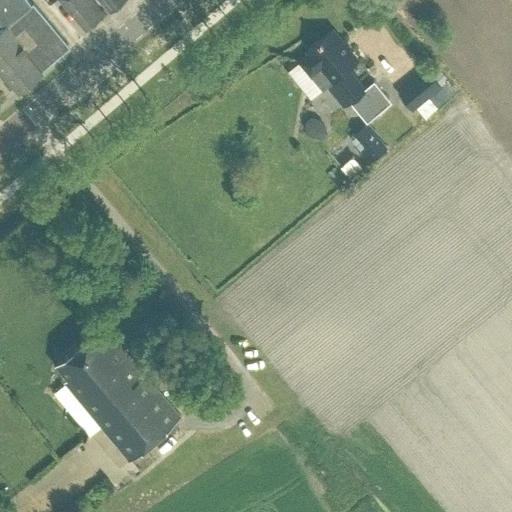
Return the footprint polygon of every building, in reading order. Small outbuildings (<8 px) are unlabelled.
[(38,10),(23,23),(53,58),(75,39),(42,0),(36,0),(32,4),(38,10)] [(61,0),(86,29),(101,16),(97,12),(101,8),(94,0),(61,0)] [(3,29),(0,30),(0,40),(1,42),(31,77),(53,58),(23,23),(9,35),(3,29)] [(326,83),(344,105),(350,100),(364,117),(369,113),(374,114),(384,105),(385,100),(389,97),(374,79),(364,87),(348,67),(358,58),(332,28),(308,48),(310,51),(300,60),(312,74),(322,65),(332,78),(326,83)] [(0,86),(9,97),(31,78),(31,77),(1,42),(0,42),(0,86)] [(400,91),(414,108),(443,85),(429,67),(400,91)] [(365,122),(357,129),(367,141),(360,147),(370,159),(385,147),(365,122)] [(166,427),(176,428),(176,419),(181,415),(133,358),(104,323),(56,363),(68,377),(64,380),(82,401),(130,458),(166,427)] [(166,374),(190,403),(207,389),(183,359),(166,374)] [(263,393),(274,409),(281,404),(270,388),(263,393)]
